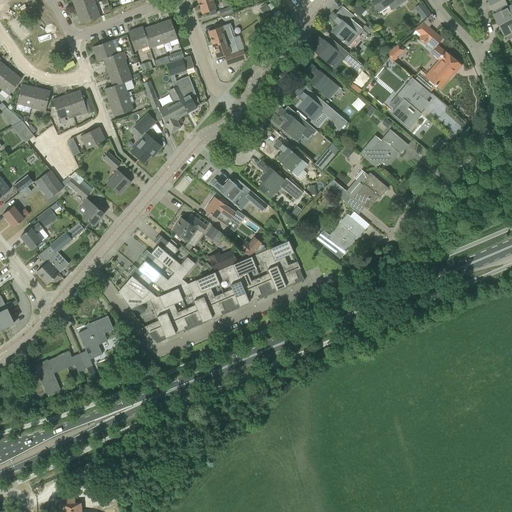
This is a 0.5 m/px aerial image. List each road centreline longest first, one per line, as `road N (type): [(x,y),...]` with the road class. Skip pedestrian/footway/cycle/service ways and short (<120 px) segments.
road 1 (primary): [(109,414),(511,246)]
road 2 (residential): [(90,265),(153,350),(327,281)]
road 3 (residential): [(425,215),(488,133),(491,100),(471,44),(431,0)]
road 4 (unclassified): [(90,265),(193,144),(237,109)]
road 5 (residential): [(237,109),(212,89),(182,0)]
road 6 (primary): [(0,474),(71,443),(109,414)]
